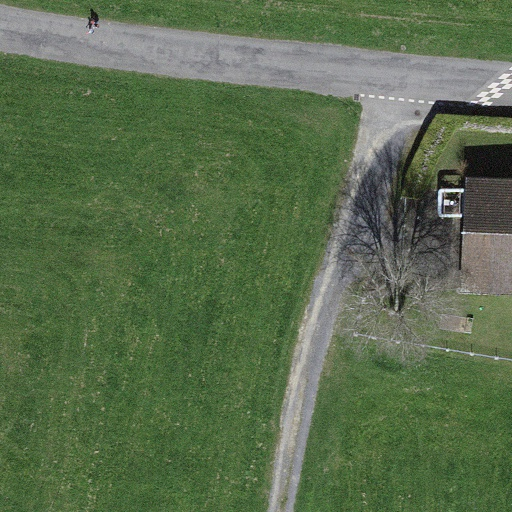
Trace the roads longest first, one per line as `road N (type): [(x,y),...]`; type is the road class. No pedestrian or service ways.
road 1 (residential): [(511,92),(263,78),(0,41)]
road 2 (track): [(392,81),(277,511)]
